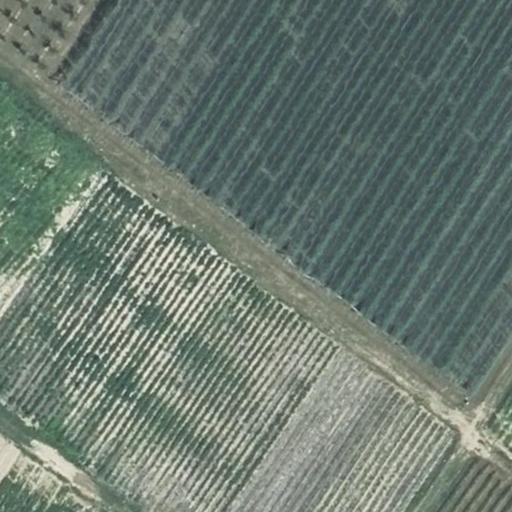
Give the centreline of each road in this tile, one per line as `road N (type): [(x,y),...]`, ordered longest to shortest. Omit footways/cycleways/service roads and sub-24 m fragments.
road 1 (track): [(125,511),(0,417)]
road 2 (track): [(511,386),(423,511)]
